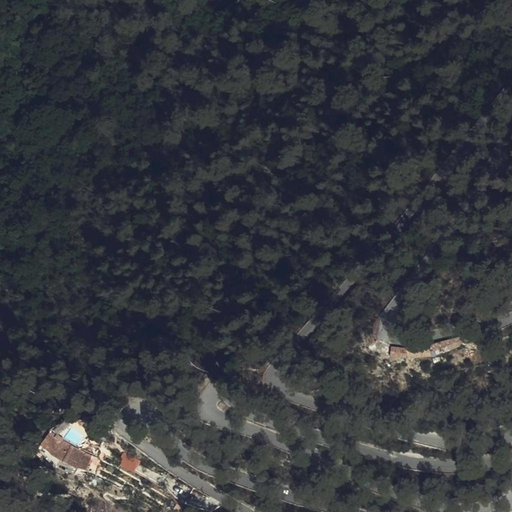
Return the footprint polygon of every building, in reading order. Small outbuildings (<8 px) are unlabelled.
[(427,360),(429,361),(457,349),(455,343),(427,351),(427,360)] [(391,351),(392,362),(418,360),(417,350),(391,351)] [(73,432),(70,428),(49,440),(50,445),(57,451),(51,459),(61,466),(75,476),(80,475),(88,479),(92,465),(57,445),(73,432)] [(44,453),(51,459),(57,451),(50,445),(44,453)] [(123,474),(134,480),(140,469),(130,463),(129,465),(124,462),(121,468),(124,470),(123,474)]
